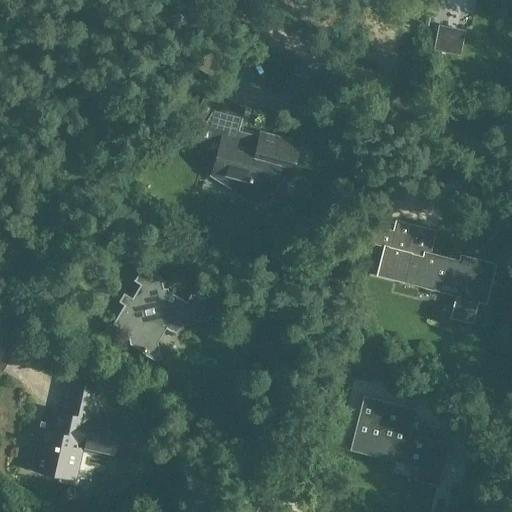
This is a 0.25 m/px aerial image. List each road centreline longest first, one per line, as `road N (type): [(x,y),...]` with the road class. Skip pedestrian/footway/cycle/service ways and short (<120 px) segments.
road 1 (track): [(0,330),(191,0)]
road 2 (track): [(511,160),(220,0)]
